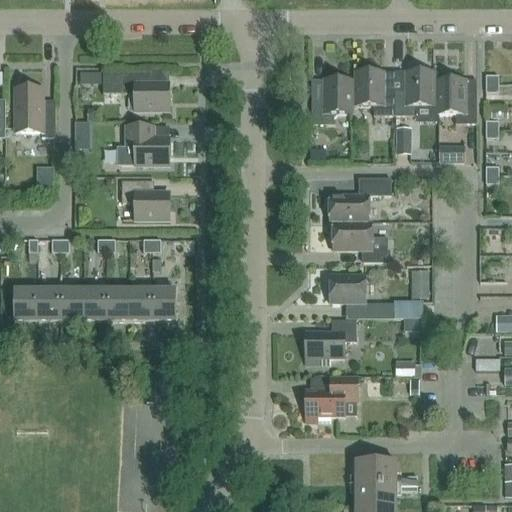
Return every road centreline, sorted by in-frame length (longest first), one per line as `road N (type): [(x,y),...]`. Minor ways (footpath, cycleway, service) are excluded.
road 1 (residential): [(250,447),(457,445),(464,319),(462,176),(253,175)]
road 2 (residential): [(253,175),(250,447)]
road 3 (residential): [(0,222),(65,222),(64,22)]
road 4 (residential): [(252,22),(64,22)]
road 5 (residential): [(252,22),(253,175)]
road 6 (residential): [(400,22),(252,22)]
